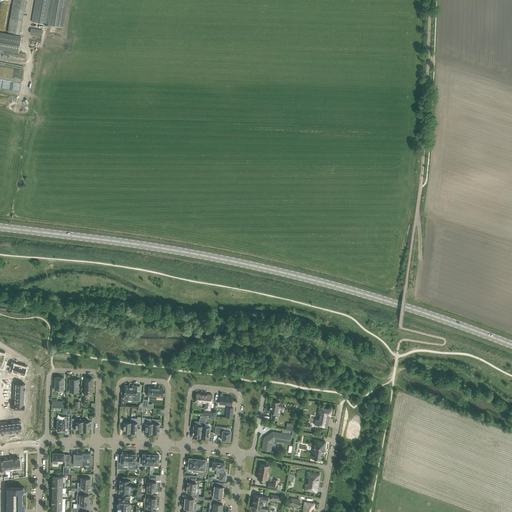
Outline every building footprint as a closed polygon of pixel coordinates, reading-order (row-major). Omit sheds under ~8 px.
[(13,0),(10,18),(8,32),(20,34),(26,0),(13,0)] [(35,0),(32,22),(46,24),(63,27),(67,0),(35,0)] [(0,50),(19,54),(22,39),(0,35),(0,50)] [(15,364),(13,371),(24,374),(26,367),(15,364)] [(55,377),(55,387),(63,388),(64,377),(55,377)] [(84,378),(84,394),(93,394),(93,378),(84,378)] [(70,379),(70,392),(78,392),(78,379),(70,379)] [(124,397),(124,400),(136,400),(140,401),(140,392),(136,391),(137,386),(125,386),(124,397)] [(148,387),(148,392),(148,396),(162,397),(163,388),(148,387)] [(195,402),(206,403),(206,405),(207,405),(207,410),(210,410),(211,404),(212,395),(196,393),(195,402)] [(228,396),(228,397),(220,396),(219,403),(228,404),(228,407),(227,407),(226,417),(232,418),(233,408),(230,407),(230,405),(231,405),(232,397),(228,396)] [(271,419),(277,420),(278,414),(277,414),(279,408),(284,409),(285,404),(279,403),(280,402),(271,400),(269,412),(272,413),(271,419)] [(319,407),(318,413),(320,414),(319,419),(316,419),(314,425),(327,427),(329,415),(330,415),(331,409),(319,407)] [(57,421),(57,424),(56,424),(56,425),(56,426),(56,427),(57,427),(57,431),(58,431),(61,431),(65,431),(65,428),(69,428),(69,416),(64,416),(62,418),(62,421),(57,421)] [(131,422),(130,432),(131,432),(131,433),(134,433),(134,432),(137,433),(137,423),(141,423),(141,417),(137,416),(137,418),(131,418),(131,422)] [(193,436),(201,437),(203,418),(200,418),(199,418),(199,426),(194,425),(193,436)] [(203,418),(201,437),(202,437),(202,438),(205,439),(205,438),(209,438),(210,427),(205,427),(206,419),(205,419),(203,418)] [(215,426),(215,434),(219,434),(219,433),(222,434),(221,440),(230,441),(231,431),(223,430),(223,428),(221,428),(221,426),(215,426)] [(274,440),(280,442),(289,443),(290,435),(272,432),(264,438),(262,449),(270,450),(272,442),(274,440)] [(310,458),(322,460),(323,450),(324,450),(325,442),(319,441),(319,440),(314,439),(313,445),(314,446),(312,452),(311,452),(310,458)] [(52,452),(52,455),(53,455),(53,457),(53,460),(53,464),(58,464),(58,461),(62,461),(62,460),(64,460),(64,453),(57,453),(57,452),(52,452)] [(129,454),(128,454),(128,453),(124,452),(124,453),(121,453),(121,460),(117,460),(117,469),(121,469),(121,465),(128,466),(129,454)] [(74,464),(82,464),(82,453),(76,453),(76,454),(73,454),(73,455),(70,455),(70,466),(74,466),(74,464)] [(88,453),(82,453),(82,464),(89,464),(89,466),(93,466),(93,455),(91,455),(91,453),(88,453)] [(139,469),(139,465),(139,461),(135,461),(136,454),(133,454),(133,453),(129,453),(129,454),(128,466),(128,465),(135,465),(134,469),(139,469)] [(150,464),(151,454),(147,454),(146,453),(145,453),(144,453),(144,454),(143,454),(143,457),(140,457),(139,461),(139,465),(143,466),(143,464),(150,464)] [(151,454),(150,464),(150,470),(153,470),(153,467),(154,467),(154,465),(158,465),(158,459),(159,459),(159,458),(160,458),(159,457),(159,456),(159,455),(158,455),(158,454),(157,454),(156,454),(155,454),(155,455),(151,454)] [(197,472),(197,469),(198,459),(194,458),(194,457),(191,457),(191,458),(189,458),(188,468),(193,469),(192,472),(197,472)] [(198,459),(197,469),(204,470),(204,473),(208,473),(208,466),(205,466),(206,460),(202,459),(202,458),(199,458),(199,459),(198,459)] [(219,480),(225,481),(226,473),(223,473),(223,470),(224,470),(224,463),(218,462),(218,461),(214,461),(214,462),(213,461),(212,468),(217,469),(216,475),(219,476),(219,480)] [(258,473),(257,478),(260,479),(259,482),(265,483),(266,480),(267,474),(267,471),(268,471),(269,465),(265,464),(264,464),(260,464),(259,473),(258,473)] [(309,478),(308,484),(306,484),(304,490),(316,492),(320,474),(308,472),(307,477),(309,478)] [(133,481),(133,478),(126,477),(126,480),(120,480),(120,483),(119,482),(119,486),(131,486),(131,481),(133,481)] [(199,480),(196,480),(194,480),(194,482),(188,482),(187,487),(196,488),(199,488),(199,480)] [(214,486),(214,491),(223,492),(223,486),(219,486),(219,482),(212,481),(211,485),(214,486)] [(90,488),(90,483),(81,482),(81,487),(77,487),(77,491),(84,491),(84,488),(90,488)] [(126,492),(126,495),(130,495),(132,496),(132,492),(130,492),(131,487),(131,486),(119,486),(119,489),(120,489),(119,492),(126,492)] [(196,488),(187,487),(187,492),(192,493),(192,495),(198,496),(199,493),(196,493),(196,488)] [(22,511),(23,502),(24,502),(24,493),(23,493),(23,488),(8,488),(8,511),(9,511),(8,511),(22,511)] [(223,493),(223,492),(214,491),(213,496),(212,496),(212,500),(216,500),(217,500),(217,496),(222,497),(222,496),(223,496),(223,493)] [(254,494),(252,508),(260,510),(260,511),(265,511),(266,511),(268,507),(266,507),(267,502),(268,497),(254,494)] [(130,495),(126,495),(122,495),(121,498),(118,498),(118,504),(130,504),(129,504),(130,499),(130,495)] [(148,497),(147,502),(156,503),(156,498),(153,497),(153,495),(145,495),(145,497),(148,497)] [(289,503),(291,505),(296,508),(300,504),(299,499),(291,498),(289,503)] [(89,500),(80,499),(77,499),(77,508),(82,508),(82,504),(89,505),(89,504),(90,504),(90,500),(89,500)] [(216,500),(212,500),(210,499),(210,502),(209,504),(213,504),(213,509),(222,510),(222,504),(216,503),(216,500)] [(193,503),(184,502),(184,508),(190,509),(189,511),(196,511),(196,504),(193,503)] [(304,511),(312,511),(314,504),(305,502),(304,507),(305,507),(304,511)]
